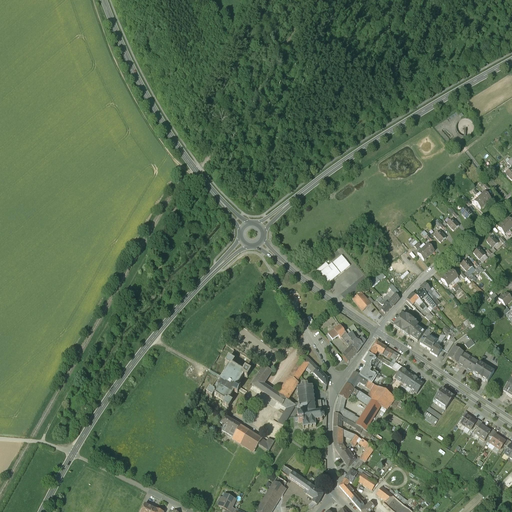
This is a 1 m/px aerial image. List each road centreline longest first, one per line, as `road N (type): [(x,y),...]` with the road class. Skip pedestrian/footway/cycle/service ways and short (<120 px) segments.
road 1 (track): [(92,0),(124,82),(192,176),(239,120),(308,0)]
road 2 (tertiary): [(215,268),(100,409),(42,511)]
road 3 (tertiary): [(284,207),(511,61)]
road 4 (secondary): [(224,207),(149,103),(103,0)]
road 5 (residential): [(504,202),(377,331)]
